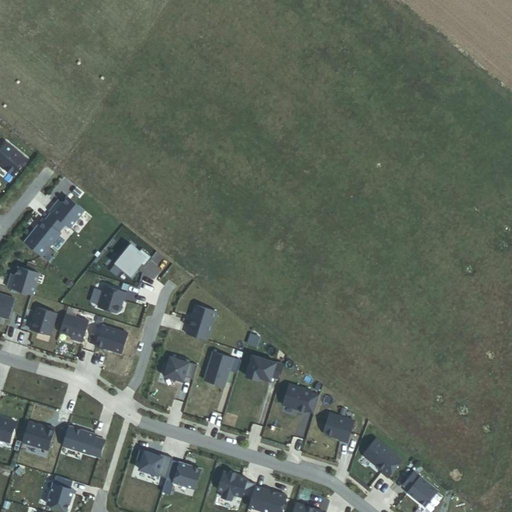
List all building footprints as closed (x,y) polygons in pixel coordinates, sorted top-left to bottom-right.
[(27,160),(6,143),(0,150),(0,165),(13,177),(27,160)] [(66,225),(70,229),(85,211),(68,197),(63,203),(60,208),(56,205),(50,212),(52,213),(66,225)] [(44,220),(25,243),(42,257),(61,234),(59,233),(66,225),(52,213),(45,221),(44,220)] [(131,245),(116,265),(131,277),(142,264),(145,267),(152,258),(141,250),(140,252),(131,245)] [(10,280),(8,288),(33,296),(39,274),(19,268),(15,281),(10,280)] [(105,286),(98,308),(117,313),(120,311),(124,300),(125,301),(127,293),(105,286)] [(0,316),(8,319),(15,299),(0,294),(0,316)] [(207,341),(216,312),(196,306),(187,334),(207,341)] [(51,336),(58,314),(37,308),(30,330),(51,336)] [(89,322),(66,314),(60,333),(68,335),(71,336),(71,339),(82,342),(89,322)] [(128,334),(102,326),(96,347),(103,349),(104,348),(122,354),(128,334)] [(241,361),(213,352),(205,381),(225,387),(230,371),(238,373),(241,361)] [(284,366),(253,356),(247,377),(259,381),(260,378),(271,381),(272,377),(280,380),(284,366)] [(166,363),(162,375),(179,381),(180,379),(184,380),(185,377),(194,380),(198,366),(190,363),(190,361),(179,357),(178,359),(171,357),(169,364),(166,363)] [(312,392),(289,385),(281,412),(295,417),(297,412),(305,415),(306,411),(314,413),(319,396),(312,394),(312,392)] [(348,443),(354,421),(330,414),(324,432),(326,435),(340,439),(340,441),(348,443)] [(6,421),(0,419),(0,418),(0,440),(10,443),(17,423),(6,420),(6,421)] [(47,428),(29,422),(23,442),(48,450),(55,429),(47,426),(47,428)] [(101,458),(106,441),(96,438),(96,435),(75,429),(69,448),(101,458)] [(376,439),(364,453),(365,457),(383,471),(381,473),(388,478),(402,460),(376,439)] [(156,455),(140,451),(137,460),(142,462),(140,470),(167,478),(172,461),(173,458),(164,455),(163,458),(156,455)] [(195,489),(201,470),(172,461),(167,478),(162,493),(171,495),(174,483),(195,489)] [(230,473),(224,472),(218,490),(224,492),(222,498),(232,501),(234,495),(242,498),(243,495),(252,498),(255,488),(256,486),(256,484),(247,481),(248,479),(236,475),(236,474),(231,472),(230,473)] [(426,507),(438,491),(414,472),(403,486),(410,491),(408,493),(426,507)] [(73,482),(56,476),(47,504),(67,511),(74,490),(71,489),(73,482)] [(262,490),(255,488),(252,498),(249,507),(264,511),(282,511),(288,496),(276,493),(276,494),(271,493),(272,491),(263,488),(262,490)] [(322,511),(323,511),(314,509),(314,510),(307,508),(308,507),(296,503),(293,511),(322,511)]
